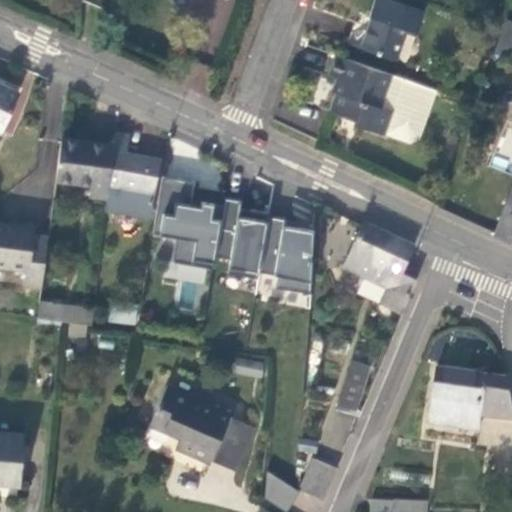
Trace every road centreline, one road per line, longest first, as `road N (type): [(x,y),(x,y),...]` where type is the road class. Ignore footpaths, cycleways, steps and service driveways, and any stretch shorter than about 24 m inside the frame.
road 1 (residential): [(456,240),(342,511)]
road 2 (secondary): [(0,29),(234,137)]
road 3 (secondary): [(234,137),(456,240)]
road 4 (residential): [(234,137),(285,0)]
